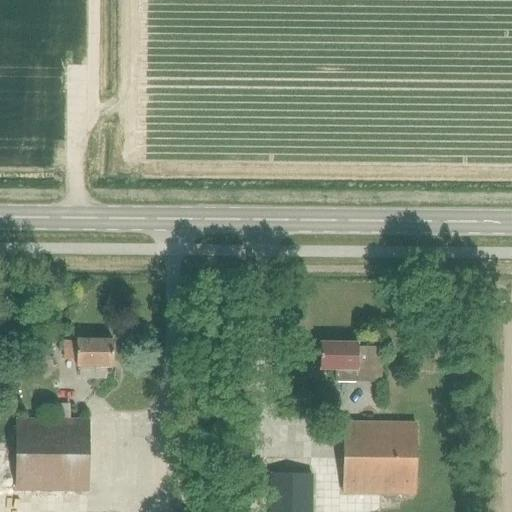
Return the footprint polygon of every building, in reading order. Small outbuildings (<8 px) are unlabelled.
[(76,367),(112,367),(112,341),(76,341),(63,341),(63,360),(76,360),(76,367)] [(381,383),(382,348),(357,347),(357,344),(321,344),(320,370),(335,370),(335,382),(381,383)] [(87,492),(87,421),(16,420),(15,491),(87,492)] [(414,495),(414,424),(343,424),(343,494),(414,495)] [(310,511),(311,475),(270,475),(269,511),(310,511)]
